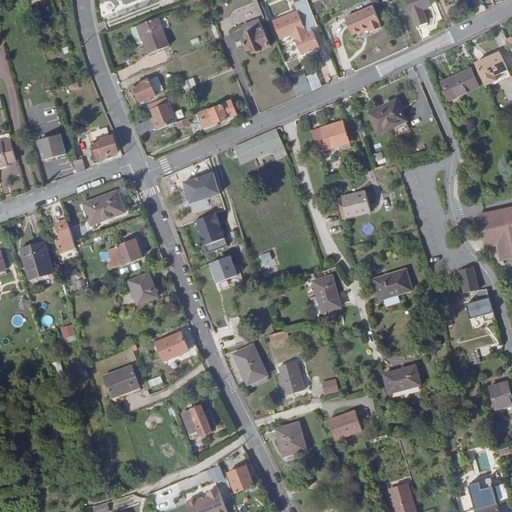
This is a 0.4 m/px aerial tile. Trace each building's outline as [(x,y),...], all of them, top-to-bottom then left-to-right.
[(305,30),(318,25),(307,0),(304,0),(294,4),(297,12),(273,22),(281,40),(293,35),(300,55),(319,47),(313,33),(307,35),(305,30)] [(409,8),(417,30),(427,25),(421,10),(431,5),(429,0),(405,0),(409,8)] [(374,9),(345,20),(352,37),(369,30),(371,35),(380,31),(379,26),(380,26),(374,9)] [(141,24),(148,42),(152,52),(173,45),(162,16),(141,24)] [(243,26),(247,36),(243,38),(248,49),(252,48),(253,51),(270,45),(263,28),(262,28),(259,19),(243,26)] [(144,44),(148,42),(141,24),(135,27),(141,42),(144,44)] [(511,76),(501,52),(476,62),(487,87),(498,82),(499,84),(511,78),(511,76)] [(471,66),(457,73),(465,91),(480,83),(471,66)] [(290,80),(297,96),(321,87),(315,70),(290,80)] [(465,91),(457,73),(445,79),(454,96),(465,91)] [(150,79),(135,85),(141,100),(151,96),(150,94),(155,92),(150,79)] [(147,104),(149,109),(169,101),(167,96),(147,104)] [(381,104),(387,126),(395,123),(398,131),(411,125),(398,96),(381,104)] [(157,129),(177,121),(169,101),(149,109),(153,118),(134,125),(138,135),(156,128),(157,129)] [(370,109),(379,130),(387,126),(381,104),(370,109)] [(221,105),(199,114),(204,126),(215,122),(216,123),(227,119),(221,105)] [(190,123),(188,118),(178,122),(180,127),(190,123)] [(343,120),(313,131),(320,152),(351,141),(343,120)] [(118,151),(113,137),(110,138),(107,128),(90,133),(98,158),(118,151)] [(277,129),(235,146),(240,162),(272,149),(275,159),(285,155),(281,146),(284,145),(277,129)] [(66,153),(60,133),(38,139),(43,159),(66,153)] [(0,173),(9,171),(9,170),(18,168),(13,148),(4,150),(3,149),(0,149),(0,173)] [(382,151),(373,154),(376,164),(385,162),(382,151)] [(82,160),(74,163),(77,174),(85,171),(82,160)] [(185,181),(191,202),(221,192),(214,172),(204,175),(205,178),(196,180),(195,178),(185,181)] [(120,192),(86,202),(93,224),(126,213),(120,192)] [(345,197),(349,218),(372,213),(367,192),(345,197)] [(511,207),(487,214),(488,216),(497,236),(505,254),(511,252),(511,207)] [(218,211),(196,219),(206,244),(213,241),(216,249),(230,244),(221,223),(222,222),(218,211)] [(497,236),(488,216),(483,217),(488,239),(497,236)] [(62,239),(74,235),(68,217),(55,222),(62,239)] [(55,269),(44,237),(22,245),(32,276),(55,269)] [(115,265),(143,256),(136,238),(112,247),(115,256),(112,257),(115,265)] [(213,241),(206,244),(209,252),(216,249),(213,241)] [(205,245),(198,247),(200,255),(208,253),(205,245)] [(148,255),(151,263),(164,259),(160,250),(148,255)] [(263,266),(273,262),(269,251),(258,255),(263,266)] [(230,254),(211,262),(218,281),(238,274),(230,254)] [(463,274),(469,293),(484,290),(478,269),(463,274)] [(404,270),(373,279),(379,298),(410,288),(404,270)] [(158,296),(149,273),(130,280),(138,303),(158,296)] [(334,276),(315,281),(324,311),(343,306),(334,276)] [(497,319),(489,290),(479,292),(482,301),(467,305),(472,320),(484,317),(486,323),(497,319)] [(241,317),(230,318),(233,343),(244,341),(241,317)] [(60,328),(64,339),(76,335),(72,324),(60,328)] [(275,331),(269,333),(271,340),(286,335),(283,328),(275,331)] [(189,351),(182,333),(157,343),(164,361),(189,351)] [(249,383),(267,375),(253,345),(235,354),(249,383)] [(293,359),(301,387),(305,386),(297,357),(293,359)] [(59,359),(52,361),(57,375),(63,373),(59,359)] [(285,391),(301,387),(293,359),(277,363),(285,391)] [(111,394),(121,391),(119,385),(129,382),(131,387),(138,385),(130,360),(102,369),(111,394)] [(385,376),(390,394),(421,386),(417,368),(385,376)] [(151,390),(163,385),(160,376),(147,381),(151,390)] [(511,402),(511,394),(508,379),(490,384),(497,407),(511,402)] [(337,381),(327,383),(329,392),(340,389),(337,381)] [(119,385),(121,391),(131,387),(129,382),(119,385)] [(423,390),(421,386),(390,394),(391,398),(423,390)] [(211,428),(200,404),(182,412),(191,431),(199,427),(201,432),(211,428)] [(353,409),(326,419),(333,439),(360,429),(353,409)] [(301,423),(279,430),(287,454),(308,448),(301,423)] [(236,489),(254,482),(247,464),(229,471),(236,489)] [(220,466),(209,469),(212,482),(224,479),(220,466)] [(408,482),(390,487),(397,511),(415,511),(417,511),(408,482)] [(185,499),(183,502),(187,511),(216,511),(227,508),(217,486),(206,490),(207,493),(205,494),(205,495),(198,498),(197,497),(193,495),(185,499)] [(129,511),(137,509),(134,502),(123,506),(125,511),(129,511)]
